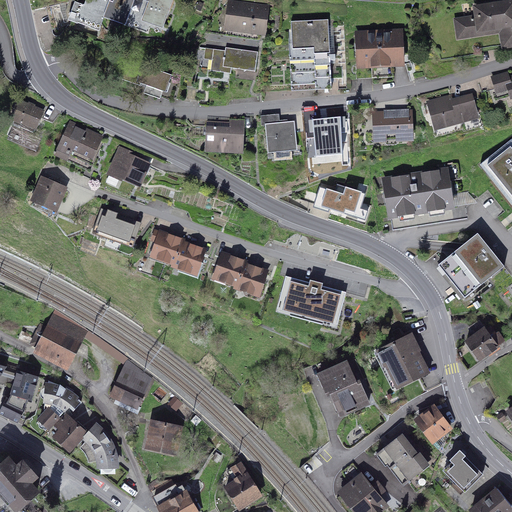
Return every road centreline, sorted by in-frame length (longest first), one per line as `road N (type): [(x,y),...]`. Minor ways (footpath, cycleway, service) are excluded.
road 1 (residential): [(38,65),(58,62),(97,97),(138,111),(193,115),(428,87),(511,63)]
road 2 (residential): [(393,255),(264,202),(73,104),(42,72)]
road 3 (residential): [(424,285),(286,259),(92,189)]
road 4 (residential): [(150,511),(115,419),(92,388),(0,336)]
road 5 (residential): [(0,425),(134,511)]
road 6 (residential): [(470,424),(424,285)]
road 7 (residential): [(393,255),(414,233),(480,217),(511,251)]
